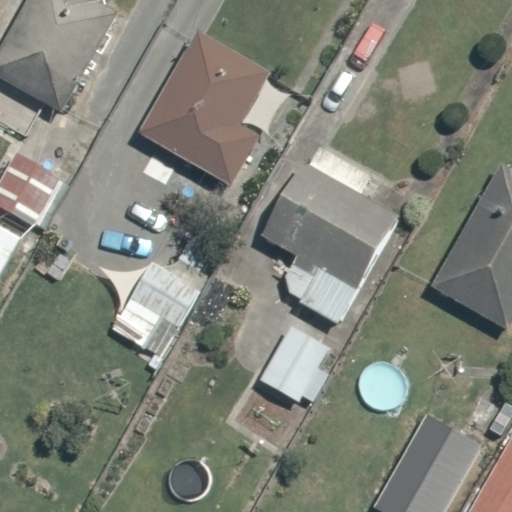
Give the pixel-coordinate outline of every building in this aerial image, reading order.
[(45,0),(1,76),(74,118),(132,18),(110,6),(113,0),(45,0)] [(268,74),(200,35),(142,137),(230,187),(260,137),(239,125),(268,74)] [(334,123),(362,68),(328,50),(299,106),(334,123)] [(317,174),(306,168),(268,239),(327,271),(307,306),(347,328),(407,218),(373,199),(384,180),(330,150),(317,174)] [(66,180),(26,159),(0,207),(40,229),(66,180)] [(511,169),(506,166),(438,280),(448,287),(444,293),(511,333),(511,169)] [(0,302),(33,246),(0,226),(0,302)] [(209,296),(155,261),(131,298),(135,301),(116,331),(150,353),(171,321),(186,331),(209,296)] [(338,351),(300,329),(268,385),(307,407),(338,351)] [(439,511),(475,449),(417,417),(366,509),(371,511),(439,511)] [(511,511),(511,453),(477,511),(511,511)]
